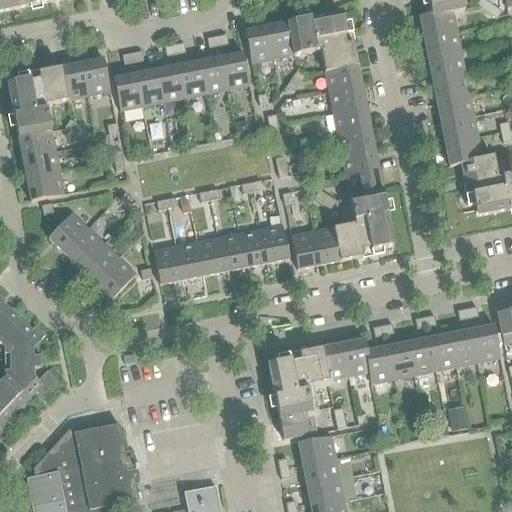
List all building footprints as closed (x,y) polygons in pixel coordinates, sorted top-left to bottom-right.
[(0,0),(0,13),(51,3),(50,0),(0,0)] [(460,0),(425,0),(429,16),(451,12),(451,13),(463,11),(460,0)] [(478,0),(474,7),(484,14),(490,6),(480,0),(478,0)] [(500,13),(490,6),(484,14),(495,21),(500,13)] [(417,18),(422,40),(455,33),(451,13),(451,12),(429,16),(417,18)] [(340,14),(312,19),(319,53),(352,46),(349,35),(345,36),(340,14)] [(284,59),(319,53),(312,19),(277,26),(284,59)] [(284,59),(277,26),(243,33),(249,66),(284,59)] [(422,40),(426,61),(459,55),(455,33),(422,40)] [(216,48),(226,46),(224,37),(215,39),(216,48)] [(216,48),(215,39),(205,41),(207,50),(216,48)] [(174,56),(184,55),(182,45),(172,47),(174,56)] [(360,89),(352,46),(319,53),(327,96),(360,89)] [(174,56),(172,47),(163,49),(164,58),(174,56)] [(132,65),(141,63),(139,54),(130,55),(132,65)] [(132,65),(130,55),(120,57),(122,67),(132,65)] [(241,55),(219,59),(226,93),(248,88),(241,55)] [(426,61),(430,83),(464,76),(459,55),(426,61)] [(219,59),(198,64),(204,97),(226,93),(219,59)] [(87,99),(107,95),(108,94),(102,61),(80,65),(87,99)] [(198,64),(176,68),(183,101),(204,97),(198,64)] [(66,103),(87,99),(80,65),(59,70),(66,103)] [(176,68),(155,72),(162,105),(183,101),(176,68)] [(66,103),(59,70),(26,76),(27,81),(5,85),(16,140),(49,133),(44,107),(66,103)] [(155,72),(134,76),(140,109),(162,105),(155,72)] [(290,80),(298,85),(303,77),(296,72),(290,80)] [(118,114),(140,109),(134,76),(112,81),(118,114)] [(430,83),(435,104),(468,98),(464,76),(430,83)] [(290,80),(285,88),(293,93),(298,85),(290,80)] [(336,139),(369,133),(360,89),(327,96),(336,139)] [(257,108),(262,107),(267,106),(265,96),(255,98),(257,108)] [(435,104),(439,126),(472,119),(468,98),(435,104)] [(282,114),(280,115),(275,116),(275,117),(277,126),(284,124),(282,114)] [(267,128),(276,127),(274,117),(265,119),(267,128)] [(439,126),(443,147),(476,141),(476,140),(483,138),(482,132),(475,133),(472,119),(439,126)] [(79,141),(84,133),(68,122),(63,130),(79,141)] [(248,136),(247,127),(240,124),(234,126),(237,138),(248,136)] [(497,126),(499,136),(508,134),(506,124),(497,126)] [(107,137),(116,136),(114,126),(105,128),(107,137)] [(267,128),(269,138),(278,136),(276,127),(267,128)] [(54,155),(49,133),(16,140),(20,161),(54,155)] [(378,176),(369,133),(336,139),(344,183),(378,176)] [(501,145),(510,143),(508,134),(499,136),(501,145)] [(480,160),(476,141),(443,147),(447,169),(459,166),(480,162),(480,160)] [(112,164),(121,162),(120,153),(110,155),(112,164)] [(54,155),(20,161),(25,183),(58,176),(54,155)] [(492,158),(480,160),(480,162),(459,166),(465,197),(470,196),(474,218),(511,210),(511,176),(496,179),(492,158)] [(273,161),(275,171),(284,169),(283,159),(273,161)] [(114,174),(123,172),(121,162),(112,164),(114,174)] [(277,180),(286,178),(284,169),(275,171),(277,180)] [(62,197),(58,176),(25,183),(29,204),(62,197)] [(354,226),(386,219),(378,176),(344,183),(353,226),(354,226)] [(260,193),(258,183),(249,185),(251,194),(260,193)] [(251,194),(249,185),(239,187),(241,196),(251,194)] [(218,201),(216,192),(206,194),(208,203),(218,201)] [(318,192),(317,193),(312,200),(321,205),(326,197),(318,192)] [(208,203),(206,194),(197,195),(199,205),(208,203)] [(124,209),(130,201),(123,195),(117,202),(124,209)] [(280,197),(282,206),(292,204),(290,195),(280,197)] [(334,203),(326,197),(321,205),(329,211),(334,203)] [(174,200),(164,202),(166,211),(176,209),(174,200)] [(138,209),(130,201),(124,209),(131,216),(138,209)] [(166,211),(164,202),(155,204),(156,213),(166,211)] [(50,206),(40,208),(42,217),(52,215),(50,206)] [(189,214),(188,207),(181,209),(182,216),(189,214)] [(46,240),(63,256),(86,231),(70,216),(46,240)] [(392,248),(386,219),(354,226),(360,259),(371,257),(370,252),(392,248)] [(354,226),(353,226),(322,232),(328,265),(360,259),(354,226)] [(281,228),(259,232),(265,266),(288,261),(281,228)] [(79,271),(102,246),(86,231),(63,256),(79,271)] [(259,232),(237,237),(244,270),(265,266),(259,232)] [(328,265),(322,232),(289,239),(295,272),(328,265)] [(237,237),(216,241),(223,274),(244,270),(237,237)] [(216,241),(195,245),(201,278),(223,274),(216,241)] [(195,245),(174,249),(180,283),(201,278),(195,245)] [(79,271),(94,286),(118,261),(102,246),(79,271)] [(158,287),(180,283),(174,249),(151,254),(158,287)] [(134,277),(118,261),(94,286),(111,301),(134,277)] [(141,282),(150,280),(149,271),(139,273),(141,282)] [(0,347),(2,350),(2,361),(0,360),(0,364),(2,365),(3,379),(0,381),(0,433),(1,433),(0,432),(0,428),(5,423),(8,426),(15,418),(13,416),(20,408),(22,411),(29,403),(27,401),(34,393),(42,401),(56,387),(56,382),(46,373),(36,382),(32,378),(32,370),(39,370),(39,358),(32,358),(32,349),(44,337),(34,327),(30,331),(17,319),(19,317),(12,309),(9,312),(2,305),(4,303),(0,298),(0,347)] [(477,319),(475,310),(475,309),(465,311),(467,320),(477,319)] [(467,320),(465,311),(455,313),(457,322),(467,320)] [(502,348),(511,346),(511,311),(495,315),(502,348)] [(434,327),(432,317),(423,319),(425,329),(434,327)] [(425,329),(423,319),(413,321),(415,331),(425,329)] [(392,336),(390,326),(380,328),(382,338),(392,336)] [(477,365),(498,361),(492,327),(471,332),(477,365)] [(382,338),(380,328),(371,330),(373,340),(382,338)] [(477,365),(471,332),(449,336),(456,369),(477,365)] [(456,369),(449,336),(428,340),(435,373),(456,369)] [(435,373),(428,340),(407,344),(414,378),(435,373)] [(369,374),(365,353),(362,341),(341,346),(348,379),(367,375),(369,374)] [(393,382),(414,378),(407,344),(386,349),(393,382)] [(348,379),(341,346),(320,350),(327,383),(348,379)] [(393,382),(386,349),(365,353),(369,374),(367,375),(369,387),(393,382)] [(327,383),(320,350),(287,356),(288,361),(266,366),(277,421),(310,414),(305,387),(327,383)] [(335,431),(344,430),(341,410),(331,412),(335,431)] [(281,442),(314,436),(310,414),(277,421),(281,442)] [(452,433),(463,431),(461,414),(449,416),(452,433)] [(354,418),(356,427),(366,425),(364,416),(354,418)] [(25,480),(31,509),(62,503),(63,511),(111,511),(110,508),(137,503),(132,478),(134,477),(130,459),(124,460),(118,426),(72,435),(66,439),(54,446),(31,471),(33,479),(25,480)] [(296,445),(300,467),(334,461),(329,439),(296,445)] [(276,462),(277,472),(287,470),(285,460),(276,462)] [(338,482),(334,461),(300,467),(305,489),(338,482)] [(277,472),(279,482),(289,480),(287,470),(277,472)] [(342,503),(338,482),(305,489),(309,510),(342,503)] [(63,511),(62,503),(31,509),(31,511),(218,511),(214,488),(182,495),(185,511),(63,511)] [(284,505),(285,511),(295,511),(293,503),(284,505)] [(343,511),(342,503),(309,510),(309,511),(343,511)]
